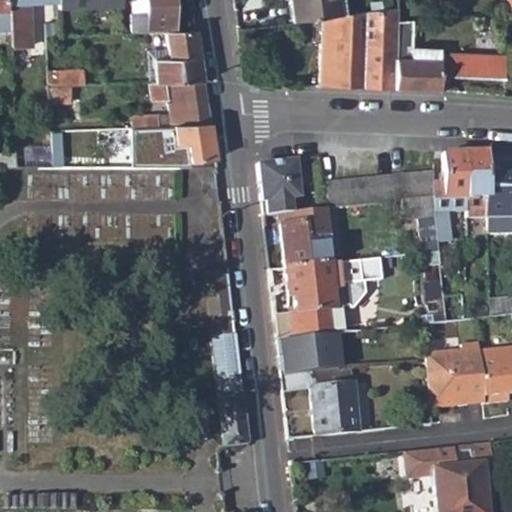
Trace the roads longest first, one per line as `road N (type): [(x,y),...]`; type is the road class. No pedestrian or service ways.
road 1 (residential): [(274,511),(229,115)]
road 2 (residential): [(229,115),(511,131)]
